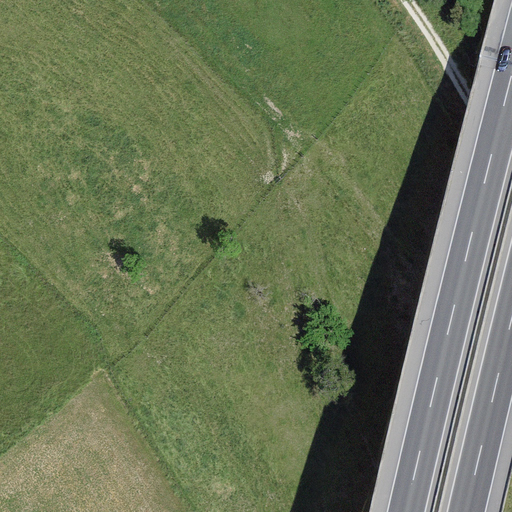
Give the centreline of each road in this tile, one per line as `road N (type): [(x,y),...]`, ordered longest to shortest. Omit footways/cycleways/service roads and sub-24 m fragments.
road 1 (motorway): [(511,74),(406,511)]
road 2 (track): [(408,0),(511,188)]
road 3 (motorway): [(466,511),(511,318)]
